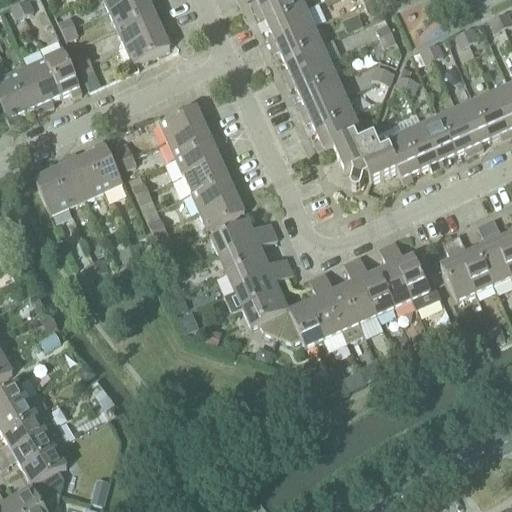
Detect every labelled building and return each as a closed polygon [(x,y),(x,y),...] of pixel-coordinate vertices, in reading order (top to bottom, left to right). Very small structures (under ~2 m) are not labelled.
[(101,0),(109,16),(143,0),(101,0)] [(116,33),(154,17),(150,7),(155,5),(152,0),(143,0),(109,16),(116,33)] [(289,0),(254,0),(257,5),(251,7),(255,15),(289,0)] [(264,21),(269,30),(306,14),(299,0),(289,0),(255,15),(259,24),(264,21)] [(360,0),(365,10),(376,4),(374,0),(360,0)] [(380,12),(376,4),(365,10),(368,17),(380,12)] [(28,5),(19,9),(25,21),(34,17),(28,5)] [(19,9),(11,13),(16,25),(25,21),(19,9)] [(314,31),(306,14),(269,30),(273,40),(267,42),(271,51),(314,31)] [(116,33),(124,51),(167,32),(163,23),(158,26),(154,17),(116,33)] [(511,28),(507,18),(498,21),(504,33),(511,29),(511,28)] [(352,35),(363,31),(358,19),(347,24),(352,35)] [(495,37),(504,33),(498,21),(490,25),(495,37)] [(59,28),(62,36),(74,31),(70,23),(59,28)] [(376,35),(380,44),(392,38),(388,30),(376,35)] [(62,36),(66,45),(78,40),(74,31),(62,36)] [(280,56),(284,66),(322,49),(314,31),(271,51),(275,59),(280,56)] [(124,51),(133,69),(170,53),(165,42),(171,40),(167,32),(124,51)] [(472,33),(464,37),(469,49),(478,45),(472,33)] [(460,53),(469,49),(464,37),(455,41),(460,53)] [(396,47),(392,38),(380,44),(384,52),(396,47)] [(329,66),(322,49),(284,66),(288,75),(283,77),(287,86),(329,66)] [(438,49),(429,53),(435,65),(443,61),(438,49)] [(426,69),(435,65),(429,53),(420,57),(426,69)] [(45,64),(61,102),(71,97),(73,103),(82,99),(63,56),(45,64)] [(74,63),(78,72),(90,67),(86,58),(74,63)] [(45,64),(27,72),(46,115),(54,111),(52,106),(61,102),(45,64)] [(337,84),(329,66),(287,86),(290,94),(296,91),(300,101),(337,84)] [(78,72),(82,81),(94,75),(90,67),(78,72)] [(27,72),(10,80),(26,117),(35,113),(38,118),(46,115),(27,72)] [(371,84),(379,87),(384,75),(375,72),(371,84)] [(394,78),(384,75),(379,87),(389,91),(394,78)] [(26,117),(10,80),(0,84),(0,108),(10,131),(19,127),(17,121),(26,117)] [(396,93),(404,96),(409,84),(400,81),(396,93)] [(345,102),(337,84),(300,101),(305,110),(299,113),(303,121),(345,102)] [(418,88),(409,84),(404,96),(414,100),(418,88)] [(511,98),(509,91),(491,99),(510,142),(511,141),(511,98)] [(502,146),(510,142),(491,99),(474,107),(490,144),(500,140),(502,146)] [(312,127),(316,136),(353,120),(345,102),(303,121),(306,129),(312,127)] [(474,107),(456,115),(475,157),(484,154),(481,148),(490,144),(474,107)] [(159,128),(168,147),(210,128),(206,119),(201,122),(196,111),(159,128)] [(456,115),(438,123),(455,160),(465,156),(467,161),(475,157),(456,115)] [(432,177),(440,173),(421,130),(421,131),(416,119),(399,127),(404,138),(420,175),(430,171),(432,177)] [(361,138),(353,120),(316,136),(320,146),(315,148),(319,157),(333,151),(361,138)] [(438,123),(421,130),(440,173),(448,170),(446,164),(455,160),(438,123)] [(175,164),(213,147),(208,138),(214,136),(210,128),(168,147),(175,164)] [(364,145),(361,138),(333,151),(345,177),(351,174),(353,179),(350,188),(352,192),(356,194),(360,192),(364,183),(368,181),(371,187),(397,175),(385,147),(378,150),(374,140),(364,145)] [(420,175),(404,138),(385,147),(397,175),(404,190),(413,185),(411,180),(420,175)] [(123,189),(104,146),(95,151),(97,156),(88,160),(104,197),(123,189)] [(175,164),(183,182),(226,163),(222,154),(217,157),(213,147),(175,164)] [(129,152),(117,158),(120,165),(132,160),(129,152)] [(68,163),(87,205),(104,197),(88,160),(78,165),(76,159),(68,163)] [(132,160),(120,165),(125,175),(137,170),(132,160)] [(69,213),(87,205),(68,163),(59,166),(62,172),(53,176),(69,213)] [(191,199),(228,182),(224,173),(230,171),(226,163),(183,182),(191,199)] [(51,222),(69,213),(53,176),(43,180),(41,175),(31,179),(51,222)] [(191,199),(199,217),(242,198),(238,190),(233,192),(228,182),(191,199)] [(144,187),(132,193),(137,203),(149,197),(144,187)] [(149,197),(137,203),(140,210),(152,205),(149,197)] [(199,217),(207,235),(245,219),(240,208),(245,206),(242,198),(199,217)] [(160,223),(148,228),(152,237),(164,232),(160,223)] [(486,228),(511,283),(510,284),(511,288),(511,238),(502,242),(494,225),(486,228)] [(211,243),(219,261),(274,236),(270,228),(252,236),(248,226),(211,243)] [(493,291),(510,284),(511,283),(486,228),(478,232),(486,250),(476,254),(493,291)] [(164,232),(152,237),(156,245),(168,240),(164,232)] [(274,236),(219,261),(227,279),(264,262),(260,253),(277,245),(274,236)] [(459,240),(451,244),(476,299),(493,291),(476,254),(467,258),(459,240)] [(440,270),(457,307),(476,299),(451,244),(443,248),(451,265),(440,270)] [(387,251),(412,306),(411,306),(416,316),(441,305),(436,295),(430,297),(414,260),(403,265),(395,247),(387,251)] [(129,252),(134,264),(143,260),(138,248),(129,252)] [(395,313),(411,306),(412,306),(387,251),(379,254),(387,272),(378,276),(395,313)] [(126,268),(134,264),(129,252),(120,256),(126,268)] [(227,279),(235,296),(290,272),(286,264),(268,272),(264,262),(227,279)] [(360,263),(352,267),(377,321),(395,313),(378,276),(368,281),(360,263)] [(94,268),(100,279),(108,276),(103,264),(94,268)] [(352,288),(342,292),(359,329),(377,321),(352,267),(344,270),(352,288)] [(90,284),(100,279),(94,268),(85,272),(90,284)] [(12,275),(18,286),(27,281),(21,270),(12,275)] [(242,314),(243,314),(280,298),(276,288),(293,280),(290,272),(235,296),(224,301),(231,319),(242,314)] [(359,329),(342,292),(333,296),(325,279),(317,283),(347,349),(364,341),(359,329)] [(164,285),(170,298),(180,294),(174,280),(164,285)] [(329,357),(347,349),(317,283),(309,286),(317,304),(307,308),(323,345),(329,357)] [(288,316),(280,298),(243,314),(251,332),(260,329),(264,338),(278,343),(288,316)] [(169,305),(176,319),(187,314),(181,300),(169,305)] [(40,305),(34,308),(37,315),(43,311),(40,305)] [(288,316),(278,343),(292,349),(301,345),(305,353),(323,345),(307,308),(288,316)] [(50,320),(41,325),(47,335),(56,329),(50,320)] [(505,343),(500,331),(493,334),(497,346),(505,343)] [(210,334),(205,347),(216,351),(221,337),(210,334)] [(454,334),(430,346),(433,354),(458,342),(454,334)] [(54,336),(38,345),(45,357),(60,348),(54,336)] [(430,346),(418,351),(423,360),(433,354),(430,346)] [(0,386),(12,379),(2,361),(0,362),(0,386)] [(82,383),(88,385),(94,380),(87,370),(78,378),(82,383)] [(346,394),(339,378),(328,383),(331,390),(346,394)] [(0,420),(28,405),(17,387),(0,397),(0,420)] [(104,395),(96,401),(100,408),(109,402),(104,395)] [(0,435),(3,441),(48,415),(39,399),(28,405),(0,420),(0,435)] [(106,416),(114,410),(109,402),(100,408),(106,416)] [(0,454),(0,464),(58,431),(48,415),(3,441),(8,450),(0,454)] [(68,448),(58,431),(0,464),(0,474),(0,475),(17,465),(23,475),(57,455),(68,448)] [(32,493),(60,501),(64,485),(59,476),(67,472),(57,455),(23,475),(33,493),(32,493)] [(110,487),(98,484),(91,508),(103,511),(110,487)] [(32,493),(15,503),(20,511),(57,511),(60,501),(32,493)] [(0,498),(0,511),(20,511),(15,503),(6,508),(0,498)]
